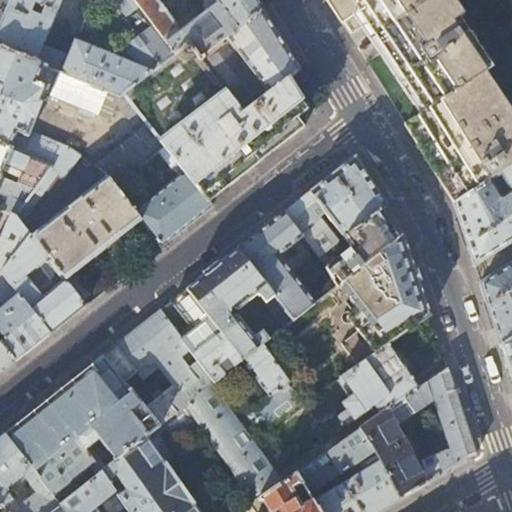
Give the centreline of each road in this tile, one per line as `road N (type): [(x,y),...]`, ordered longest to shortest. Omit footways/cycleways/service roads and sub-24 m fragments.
road 1 (residential): [(0,403),(360,119)]
road 2 (residential): [(360,119),(422,209),(509,463)]
road 3 (residential): [(284,0),(360,119)]
